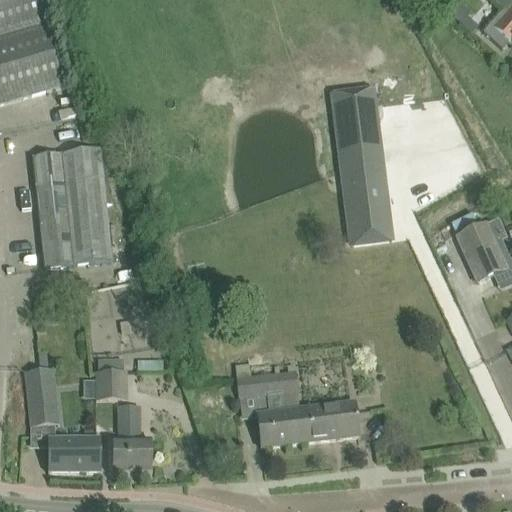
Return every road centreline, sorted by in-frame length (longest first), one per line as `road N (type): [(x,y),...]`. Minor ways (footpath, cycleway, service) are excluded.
road 1 (residential): [(197,492),(269,505),(511,485)]
road 2 (unknown): [(511,425),(461,266)]
